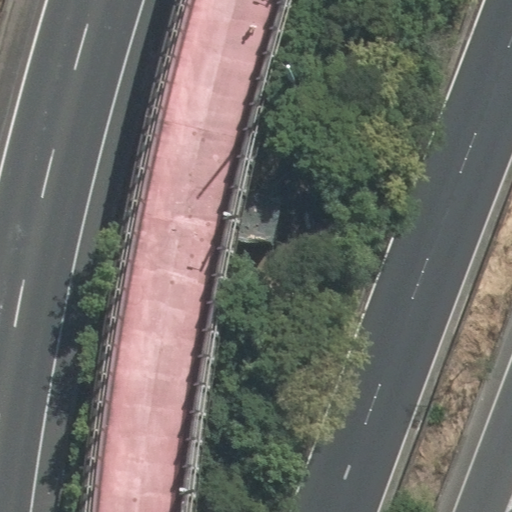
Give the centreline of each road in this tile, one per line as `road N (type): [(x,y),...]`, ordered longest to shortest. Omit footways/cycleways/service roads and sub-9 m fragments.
road 1 (motorway): [(352,511),(511,79)]
road 2 (motorway): [(0,390),(50,160),(99,0)]
